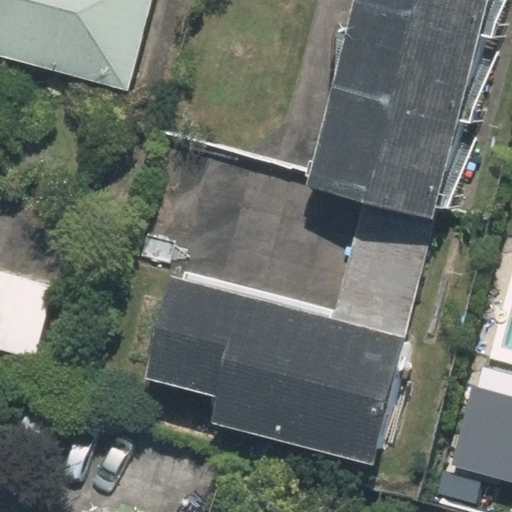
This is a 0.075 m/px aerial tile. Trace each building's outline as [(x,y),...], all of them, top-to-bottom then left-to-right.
[(0,0),(0,57),(143,97),(169,0),(0,0)] [(455,223),(511,11),(511,0),(372,0),(322,186),(371,200),(455,223)] [(371,200),(342,305),(196,265),(166,376),(243,397),(236,423),(311,443),(390,465),(455,223),(371,200)] [(66,286),(0,269),(0,346),(47,358),(66,286)] [(511,375),(483,368),(478,387),(472,385),(450,464),(511,484),(511,375)] [(130,511),(97,503),(94,511),(130,511)]
